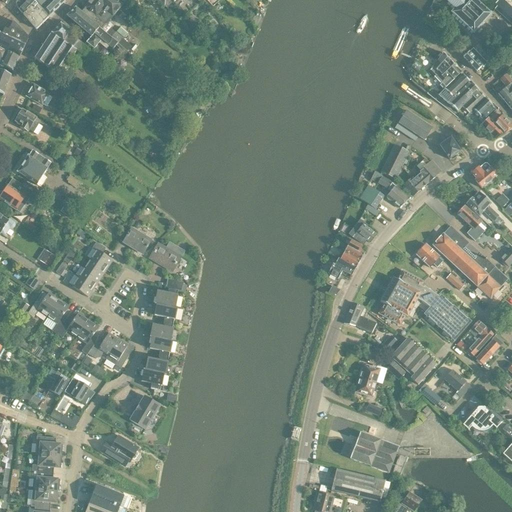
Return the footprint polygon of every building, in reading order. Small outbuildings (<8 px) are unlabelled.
[(18,0),(15,4),(18,10),(22,16),(34,29),(35,31),(47,19),(35,4),(32,0),(18,0)] [(32,0),(35,4),(37,5),(48,18),(57,9),(64,2),(61,0),(32,0)] [(91,0),(85,8),(81,13),(102,30),(119,9),(128,17),(132,12),(123,4),(123,5),(117,0),(91,0)] [(448,0),(448,1),(452,6),(454,8),(451,11),(452,12),(452,13),(474,33),(491,14),(476,0),(448,0)] [(497,6),(494,9),(495,10),(511,24),(511,7),(504,0),(498,0),(495,4),(495,5),(497,6)] [(76,8),(68,17),(92,36),(87,42),(95,49),(99,44),(106,49),(109,46),(114,49),(117,46),(120,49),(118,51),(123,55),(123,56),(129,61),(133,56),(127,51),(119,44),(112,38),(102,30),(81,13),(76,8)] [(0,49),(6,52),(19,58),(27,40),(27,37),(12,24),(8,32),(4,30),(1,36),(0,35),(0,49)] [(62,41),(69,32),(70,31),(61,24),(52,34),(62,41)] [(62,41),(52,34),(36,60),(60,76),(77,51),(84,56),(90,50),(69,32),(62,41)] [(116,33),(112,38),(119,44),(123,39),(116,33)] [(123,39),(119,44),(127,51),(132,46),(123,39)] [(476,72),(482,67),(483,68),(487,64),(473,49),(463,58),(476,72)] [(0,64),(13,71),(19,58),(6,52),(2,62),(1,61),(0,64)] [(428,72),(435,79),(440,85),(437,88),(441,92),(461,72),(443,54),(432,67),(433,67),(428,72)] [(416,61),(410,69),(416,74),(423,66),(416,61)] [(0,69),(0,94),(2,95),(11,75),(0,69)] [(462,74),(445,90),(453,98),(470,82),(462,74)] [(497,94),(509,108),(511,112),(511,82),(506,74),(500,79),(505,86),(503,87),(504,88),(497,94)] [(478,91),(470,82),(453,98),(445,90),(439,96),(457,111),(461,107),(478,91)] [(49,95),(33,85),(26,96),(42,106),(49,95)] [(478,91),(461,107),(469,114),(473,110),(485,99),(478,91)] [(478,119),(482,123),(488,118),(497,109),(498,109),(493,104),(491,105),(485,99),(473,110),(480,117),(478,119)] [(488,118),(504,134),(511,128),(511,127),(501,116),(503,115),(497,109),(488,118)] [(38,125),(34,123),(37,118),(22,110),(15,121),(22,125),(21,127),(28,132),(29,130),(33,132),(38,125)] [(400,122),(395,129),(414,141),(418,136),(424,140),(432,128),(407,111),(400,122)] [(477,128),(479,130),(483,127),(495,139),(504,134),(488,118),(482,123),(477,128)] [(451,138),(439,146),(449,160),(450,160),(453,160),(455,158),(456,155),(461,152),(451,138)] [(405,150),(394,145),(380,172),(396,180),(412,148),(408,146),(405,150)] [(28,155),(17,172),(37,185),(46,172),(48,173),(51,169),(49,167),(51,163),(32,151),(29,156),(28,155)] [(432,161),(411,179),(404,186),(413,196),(437,176),(436,176),(441,172),(432,161)] [(475,182),(482,189),(497,177),(487,164),(484,164),(479,169),(478,168),(477,169),(475,168),(472,170),(472,173),(471,174),(476,180),(475,182)] [(400,208),(410,199),(402,193),(404,191),(397,185),(395,187),(392,184),(392,183),(382,177),(374,172),(370,180),(378,184),(388,190),(391,192),(387,197),(400,208)] [(70,176),(66,181),(68,182),(68,183),(75,188),(79,182),(72,177),(70,176)] [(30,201),(35,194),(12,179),(4,192),(1,190),(0,192),(0,199),(20,213),(15,220),(23,226),(30,216),(26,213),(33,203),(30,201)] [(368,186),(359,199),(362,201),(375,209),(384,196),(371,187),(368,186)] [(49,194),(44,202),(48,205),(54,197),(49,194)] [(491,205),(479,194),(473,200),(472,199),(466,205),(479,217),(483,212),(494,222),(498,217),(488,208),(491,205)] [(76,212),(66,204),(61,212),(72,219),(76,212)] [(367,205),(366,208),(368,210),(368,211),(377,217),(379,213),(380,213),(367,205)] [(457,215),(472,228),(470,230),(472,232),(468,235),(475,242),(484,232),(478,226),(481,223),(464,207),(457,215)] [(0,233),(0,234),(1,233),(5,236),(8,232),(12,235),(15,231),(20,224),(10,218),(9,219),(8,221),(0,215),(0,233)] [(376,235),(363,225),(355,235),(357,237),(355,239),(362,244),(365,240),(369,243),(376,235)] [(450,227),(433,246),(477,287),(490,299),(508,280),(480,254),(476,258),(465,248),(469,244),(450,227)] [(132,229),(124,243),(143,255),(152,241),(150,240),(151,239),(150,237),(147,235),(145,236),(144,237),(132,229)] [(173,272),(181,258),(185,252),(169,242),(165,249),(158,245),(150,259),(173,272)] [(349,244),(344,252),(360,261),(365,253),(361,250),(362,247),(354,242),(352,246),(349,244)] [(107,271),(113,261),(103,254),(106,249),(97,243),(93,248),(97,251),(91,260),(107,271)] [(416,255),(430,268),(433,265),(436,268),(442,262),(438,258),(439,257),(426,245),(416,255)] [(508,268),(511,263),(511,249),(510,248),(499,259),(508,268)] [(339,259),(356,268),(360,261),(344,252),(341,260),(339,259)] [(49,253),(43,263),(49,268),(56,257),(49,253)] [(352,276),(356,268),(339,259),(335,266),(333,264),(332,266),(328,274),(338,279),(343,271),(352,276)] [(101,280),(107,271),(91,260),(85,269),(101,280)] [(61,276),(67,267),(62,264),(56,273),(61,276)] [(95,288),(101,280),(85,269),(79,278),(95,288)] [(384,304),(379,314),(400,326),(405,316),(407,318),(417,300),(421,302),(426,305),(430,309),(424,315),(427,318),(436,325),(442,331),(450,338),(454,341),(470,323),(467,319),(459,312),(458,312),(452,307),(452,306),(451,306),(445,300),(444,299),(441,296),(439,298),(437,296),(423,288),(421,287),(423,282),(402,271),(397,280),(393,278),(380,302),(384,304)] [(450,274),(446,279),(460,291),(464,286),(461,283),(450,274)] [(88,298),(95,288),(79,278),(73,287),(88,298)] [(183,286),(183,282),(168,279),(166,289),(181,292),(182,292),(183,286)] [(37,295),(43,286),(38,283),(32,292),(37,295)] [(157,305),(176,308),(178,297),(177,297),(178,291),(169,290),(168,295),(157,293),(155,305),(157,305)] [(47,318),(59,301),(54,298),(55,297),(49,293),(40,306),(35,303),(27,315),(33,318),(38,311),(47,318)] [(57,335),(65,323),(61,320),(69,307),(64,303),(63,304),(59,301),(47,318),(57,324),(52,331),(57,335)] [(23,316),(25,312),(29,307),(22,302),(16,311),(23,316)] [(352,303),(344,325),(345,325),(354,327),(360,330),(371,335),(376,324),(364,318),(368,311),(365,308),(364,308),(353,303),(352,303)] [(155,305),(154,310),(156,310),(155,316),(165,318),(164,323),(173,325),(174,320),(175,320),(178,309),(178,308),(176,308),(157,305),(155,305)] [(77,338),(89,321),(84,318),(85,317),(79,313),(70,326),(65,323),(57,335),(63,338),(67,331),(77,338)] [(474,357),(485,344),(493,335),(487,330),(488,328),(479,320),(472,328),(481,336),(480,338),(467,351),(474,357)] [(88,354),(95,343),(90,340),(99,327),(94,323),(93,324),(89,321),(77,338),(87,344),(82,351),(87,355),(88,354)] [(172,330),(173,325),(164,323),(163,328),(153,326),(150,338),(173,342),(171,341),(173,330),(172,330)] [(0,333),(0,340),(6,344),(10,337),(1,331),(0,333)] [(108,356),(119,340),(109,334),(104,341),(99,337),(95,343),(88,354),(96,359),(100,358),(103,352),(108,356)] [(496,334),(492,339),(500,345),(504,341),(496,334)] [(170,354),(173,342),(150,338),(152,338),(150,350),(160,352),(159,357),(168,359),(169,354),(170,354)] [(410,378),(418,385),(436,365),(407,339),(392,355),(413,374),(410,378)] [(105,360),(115,366),(121,369),(129,356),(124,353),(128,346),(119,340),(108,356),(105,360)] [(492,341),(476,359),(483,365),(499,347),(492,341)] [(376,348),(372,353),(379,358),(383,353),(376,348)] [(167,363),(168,359),(159,357),(158,362),(148,360),(146,371),(144,370),(144,371),(166,375),(168,364),(167,363)] [(362,365),(359,378),(376,384),(380,370),(377,369),(378,367),(372,365),(371,368),(362,365)] [(68,383),(67,383),(69,379),(51,368),(47,375),(55,381),(49,390),(59,397),(68,383)] [(166,376),(166,375),(144,371),(141,382),(152,384),(151,390),(160,392),(161,386),(162,386),(164,375),(166,376)] [(457,393),(461,398),(471,387),(466,383),(453,371),(445,380),(458,392),(457,393)] [(376,387),(376,384),(359,378),(355,392),(372,398),(374,392),(375,393),(377,387),(376,387)] [(89,389),(79,382),(73,379),(65,392),(70,396),(80,403),(89,389)] [(503,386),(510,393),(511,390),(511,389),(509,386),(508,387),(506,385),(507,385),(506,383),(503,386)] [(421,393),(436,405),(441,399),(426,387),(421,393)] [(27,393),(24,399),(28,401),(32,396),(27,393)] [(33,396),(30,401),(37,406),(40,400),(33,396)] [(145,430),(160,406),(144,397),(130,421),(145,430)] [(367,411),(375,415),(379,417),(381,410),(377,409),(369,405),(367,411)] [(475,408),(460,424),(468,431),(471,427),(474,430),(478,431),(482,431),(486,430),(490,429),(493,426),(511,443),(502,455),(511,463),(511,429),(487,407),(486,409),(476,409),(475,408)] [(53,411),(50,417),(69,427),(74,429),(77,425),(80,418),(74,416),(72,421),(53,411)] [(360,433),(350,459),(371,467),(389,474),(399,447),(381,440),(381,441),(360,433)] [(107,442),(101,452),(114,460),(125,467),(129,462),(130,463),(132,459),(134,460),(135,460),(138,455),(138,453),(136,453),(139,449),(118,436),(112,446),(107,442)] [(62,452),(62,445),(55,445),(56,439),(37,437),(35,455),(59,457),(60,452),(62,452)] [(59,462),(59,457),(35,455),(39,456),(38,472),(53,474),(54,468),(61,469),(61,462),(59,462)] [(336,470),(331,491),(380,503),(385,482),(336,470)] [(53,479),(53,474),(38,472),(37,478),(34,478),(32,489),(57,492),(57,487),(59,487),(60,480),(53,479)] [(94,487),(91,496),(122,508),(122,509),(126,511),(127,509),(131,500),(126,498),(122,496),(97,486),(97,487),(94,487)] [(1,496),(0,500),(2,501),(2,502),(8,502),(9,495),(6,495),(7,488),(2,487),(1,496)] [(56,497),(57,492),(32,489),(31,507),(50,509),(51,503),(57,504),(58,497),(56,497)] [(405,490),(390,511),(406,511),(408,509),(413,511),(421,501),(405,490)] [(342,511),(345,501),(334,498),(318,494),(313,511),(315,511),(314,511),(342,511)] [(89,506),(87,511),(120,511),(122,509),(122,508),(91,496),(87,506),(89,506)]
